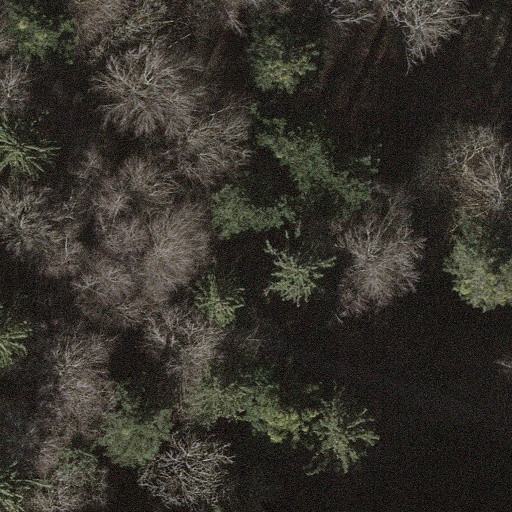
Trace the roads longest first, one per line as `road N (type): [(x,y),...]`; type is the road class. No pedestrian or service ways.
road 1 (track): [(0,4),(78,152),(165,244),(295,321),(511,422)]
road 2 (track): [(511,355),(463,404),(320,511)]
